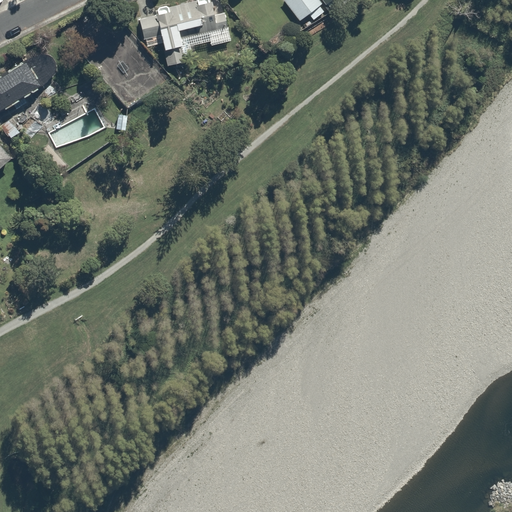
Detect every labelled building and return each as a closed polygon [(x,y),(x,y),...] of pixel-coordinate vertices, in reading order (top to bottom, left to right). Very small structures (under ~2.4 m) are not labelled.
[(195,60),(193,49),(203,47),(202,42),(234,36),(229,11),(225,12),(223,4),(218,5),(217,0),(198,0),(159,7),(160,13),(142,16),(146,38),(163,35),(169,65),(195,60)] [(285,0),(300,23),(335,0),(285,0)] [(7,79),(5,77),(0,79),(0,111),(1,111),(3,113),(59,81),(45,57),(29,66),(28,64),(14,72),(15,74),(7,79)] [(107,125),(95,107),(61,128),(72,147),(107,125)] [(3,131),(0,133),(0,176),(24,151),(3,131)]
